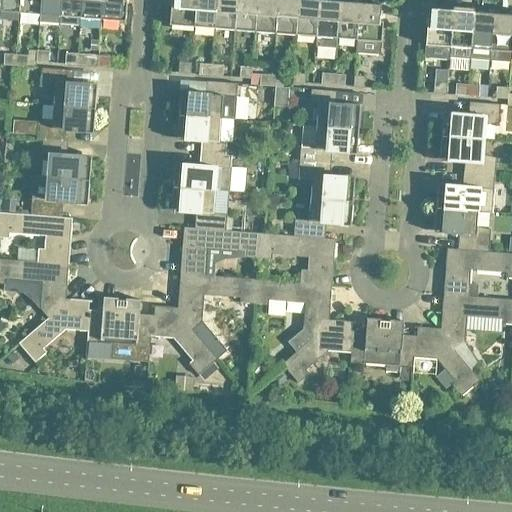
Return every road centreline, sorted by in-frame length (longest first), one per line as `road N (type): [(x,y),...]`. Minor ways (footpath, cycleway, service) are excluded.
road 1 (primary): [(375,511),(0,469)]
road 2 (residential): [(145,224),(154,110),(140,69)]
road 3 (residential): [(111,221),(120,106),(140,69)]
road 4 (residential): [(145,224),(154,261),(121,280),(103,271),(94,254),(97,234),(111,221)]
road 5 (residential): [(376,243),(363,255),(360,274),(372,293),(389,298),(416,280),(406,245)]
road 6 (residential): [(406,245),(419,120),(403,111)]
road 7 (residential): [(376,243),(387,121),(403,111)]
